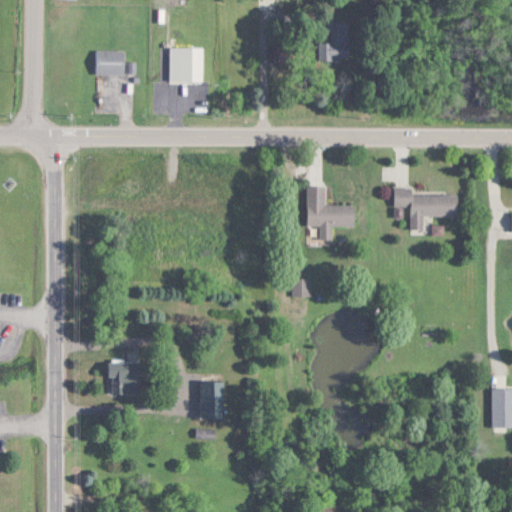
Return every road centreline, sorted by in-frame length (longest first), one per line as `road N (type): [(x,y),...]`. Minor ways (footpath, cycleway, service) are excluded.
road 1 (tertiary): [(511,137),(33,134)]
road 2 (tertiary): [(55,511),(52,134)]
road 3 (residential): [(33,134),(33,0)]
